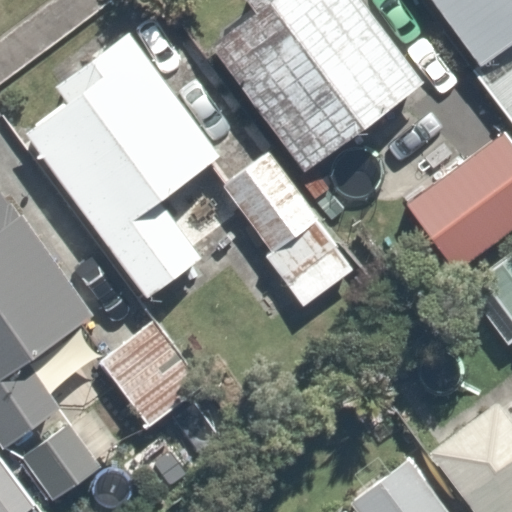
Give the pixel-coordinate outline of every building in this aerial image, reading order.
[(423,75),(371,0),(224,0),(194,21),(295,165),(423,75)] [(511,0),(435,0),(488,64),(472,76),(491,100),(449,134),(511,211),(511,0)] [(52,79),(63,94),(25,122),(153,301),(217,256),(167,188),(220,150),(140,39),(129,24),(52,79)] [(353,272),(269,143),(214,179),(298,308),(353,272)] [(0,438),(1,441),(63,397),(30,351),(101,301),(16,182),(0,192),(0,438)] [(511,270),(490,286),(511,318),(511,270)] [(152,314),(95,356),(144,423),(201,382),(152,314)] [(511,511),(511,411),(499,394),(425,449),(471,511),(511,511)] [(1,441),(0,438),(0,511),(23,511),(43,499),(1,441)] [(450,511),(413,456),(351,497),(361,511),(450,511)]
